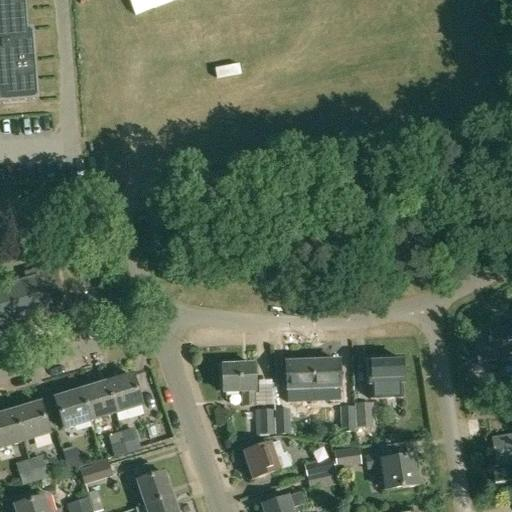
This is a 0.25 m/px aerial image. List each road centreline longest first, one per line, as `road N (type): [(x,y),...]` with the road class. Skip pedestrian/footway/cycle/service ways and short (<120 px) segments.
road 1 (residential): [(117,202),(511,121)]
road 2 (residential): [(160,320),(330,324),(427,302)]
road 3 (residential): [(463,511),(427,302)]
road 4 (residential): [(160,320),(223,511)]
road 5 (residential): [(0,369),(160,320)]
road 6 (residential): [(160,320),(117,202)]
road 7 (residential): [(0,235),(117,202)]
